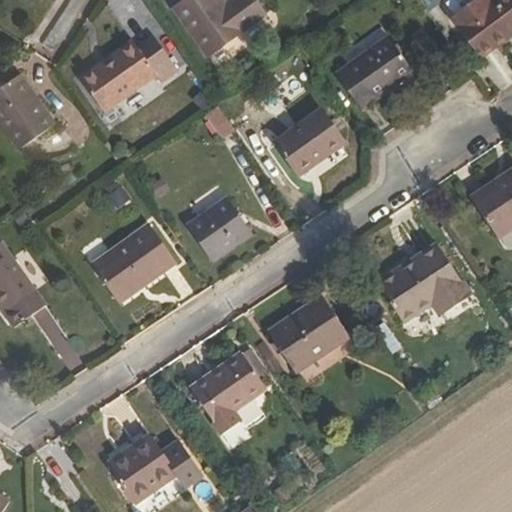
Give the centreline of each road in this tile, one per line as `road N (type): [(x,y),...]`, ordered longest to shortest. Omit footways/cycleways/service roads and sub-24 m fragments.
road 1 (residential): [(511,115),(37,434),(0,409)]
road 2 (track): [(293,511),(511,363)]
